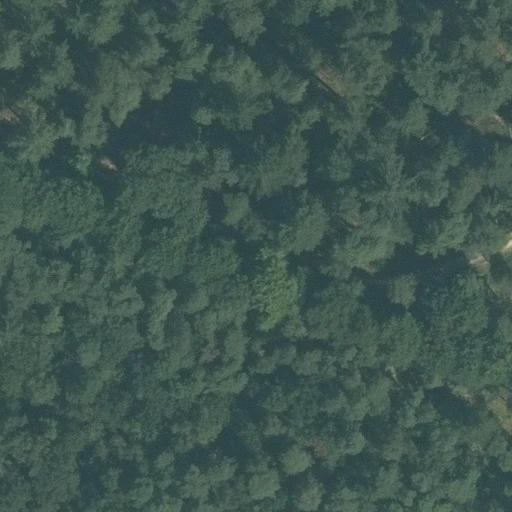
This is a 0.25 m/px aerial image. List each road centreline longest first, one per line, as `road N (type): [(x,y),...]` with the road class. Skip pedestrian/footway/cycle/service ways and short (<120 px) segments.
road 1 (unclassified): [(511,337),(367,290),(0,135)]
road 2 (unknown): [(511,233),(467,242),(263,246)]
